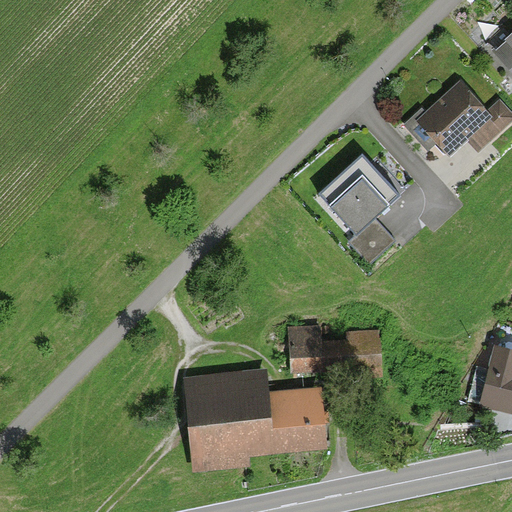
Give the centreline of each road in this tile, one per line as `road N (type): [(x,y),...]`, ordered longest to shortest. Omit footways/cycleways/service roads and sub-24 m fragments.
road 1 (track): [(98,511),(180,430),(180,367),(197,353),(226,348),(262,361),(279,388),(335,391),(346,493)]
road 2 (track): [(0,453),(285,166)]
road 3 (secondary): [(511,459),(257,511)]
road 4 (residential): [(285,166),(450,0)]
